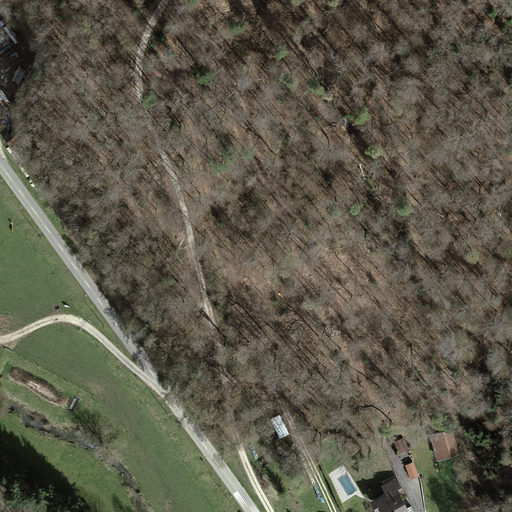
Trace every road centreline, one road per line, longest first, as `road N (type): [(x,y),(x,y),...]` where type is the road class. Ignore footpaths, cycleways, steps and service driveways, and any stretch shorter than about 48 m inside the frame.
road 1 (track): [(269,511),(234,439),(195,236),(136,105),(140,60),(168,0)]
road 2 (unclassified): [(251,511),(0,165)]
road 3 (track): [(222,377),(268,380),(334,511)]
road 4 (track): [(0,342),(54,321),(71,323),(157,380)]
